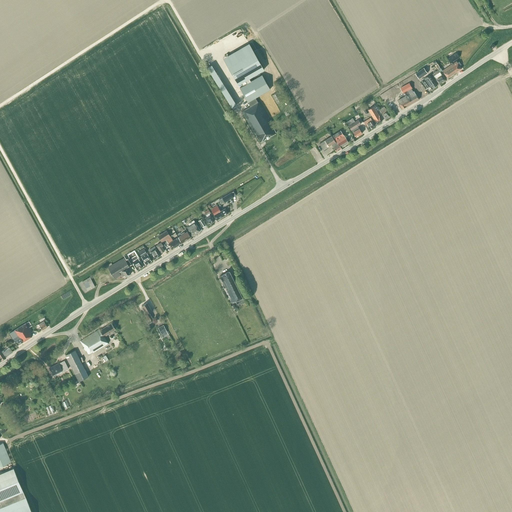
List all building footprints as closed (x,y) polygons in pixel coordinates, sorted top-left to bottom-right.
[(228,68),(254,53),(249,44),(223,58),(228,68)] [(254,53),(228,68),(238,84),(241,83),(249,78),(260,72),(264,70),(254,53)] [(459,57),(456,53),(448,58),(451,63),(459,57)] [(457,61),(451,65),(456,72),(462,69),(460,66),(461,65),(459,62),(458,63),(457,61)] [(237,104),(211,63),(207,66),(232,107),(237,104)] [(445,80),(440,72),(442,71),(437,64),(435,65),(438,70),(432,74),(434,76),(439,84),(445,80)] [(451,65),(443,71),(448,78),(456,72),(451,65)] [(428,73),(424,68),(416,74),(419,79),(428,73)] [(243,86),(240,88),(250,107),(258,103),(255,98),(270,89),(262,75),(251,81),(249,78),(241,83),(243,86)] [(437,86),(429,75),(422,80),(427,88),(429,86),(432,89),(437,86)] [(402,109),(419,99),(416,95),(414,93),(412,89),(412,88),(409,83),(400,88),(403,94),(403,93),(405,96),(398,101),(400,104),(399,104),(402,109)] [(272,95),(277,104),(282,101),(277,92),(272,95)] [(250,107),(242,112),(259,142),(263,140),(273,135),(273,134),(276,133),(274,129),(273,129),(271,125),(271,124),(258,102),(258,103),(250,107)] [(373,106),(368,110),(373,119),(374,119),(377,124),(382,121),(376,112),(378,110),(375,105),(373,106)] [(385,119),(390,116),(384,107),(379,110),(385,119)] [(356,137),(362,133),(359,128),(357,126),(361,124),(358,120),(354,122),(352,118),(346,123),(351,130),(355,128),(356,130),(353,132),(356,137)] [(368,130),(374,126),(370,118),(363,122),(368,130)] [(340,147),(348,142),(344,136),(343,136),(340,131),(332,136),(335,141),(337,144),(338,143),(340,147)] [(332,136),(324,141),(328,147),(331,145),(335,151),(336,152),(341,148),(340,147),(338,143),(337,144),(335,142),(332,136)] [(324,141),(319,144),(324,151),(329,148),(328,147),(324,141)] [(233,197),(231,193),(222,198),(225,202),(233,197)] [(225,208),(220,211),(217,206),(211,209),(212,212),(214,215),(213,215),(216,220),(228,213),(225,208)] [(209,214),(211,213),(208,209),(204,212),(207,217),(204,218),(208,225),(214,222),(210,217),(209,215),(209,214)] [(200,231),(200,230),(195,222),(193,220),(189,223),(190,225),(187,227),(192,235),(192,236),(200,231)] [(173,240),(171,238),(167,231),(157,236),(161,243),(166,240),(166,241),(171,249),(181,243),(178,237),(173,240)] [(180,232),(176,235),(177,236),(178,237),(181,243),(190,237),(187,231),(184,233),(181,235),(181,234),(180,232)] [(165,251),(162,247),(163,246),(161,242),(156,245),(161,253),(165,251)] [(151,261),(148,256),(146,254),(147,254),(144,249),(138,252),(146,265),(151,261)] [(154,260),(160,256),(156,249),(149,253),(154,260)] [(127,254),(124,256),(126,260),(129,266),(133,264),(137,270),(143,266),(138,258),(136,255),(130,259),(129,258),(127,254)] [(126,276),(130,274),(127,268),(129,267),(124,258),(107,268),(114,279),(120,275),(119,273),(120,272),(123,277),(126,275),(126,276)] [(235,301),(242,298),(229,271),(222,275),(219,276),(223,284),(222,284),(224,288),(226,287),(228,292),(226,293),(231,303),(235,301)] [(87,291),(95,287),(90,277),(82,282),(87,291)] [(145,315),(148,320),(146,321),(148,324),(152,322),(150,320),(152,318),(149,313),(152,311),(147,303),(142,306),(146,314),(145,315)] [(42,330),(47,327),(43,321),(39,325),(42,330)] [(23,342),(32,337),(30,333),(31,333),(25,323),(9,333),(17,346),(23,342)] [(104,336),(115,329),(111,323),(100,330),(99,329),(80,341),(88,354),(92,351),(93,353),(108,343),(104,336)] [(168,335),(163,325),(158,328),(161,335),(162,335),(163,337),(168,335)] [(5,357),(12,352),(10,348),(8,346),(7,347),(8,348),(2,353),(2,352),(1,352),(0,350),(0,360),(0,361),(1,360),(2,361),(6,358),(5,357)] [(88,377),(84,369),(75,350),(66,355),(79,381),(88,377)] [(53,376),(66,369),(68,368),(64,360),(58,363),(54,365),(54,366),(49,368),(53,376)] [(0,466),(11,462),(3,443),(0,443),(0,466)] [(13,468),(0,473),(0,511),(31,511),(25,497),(13,468)]
